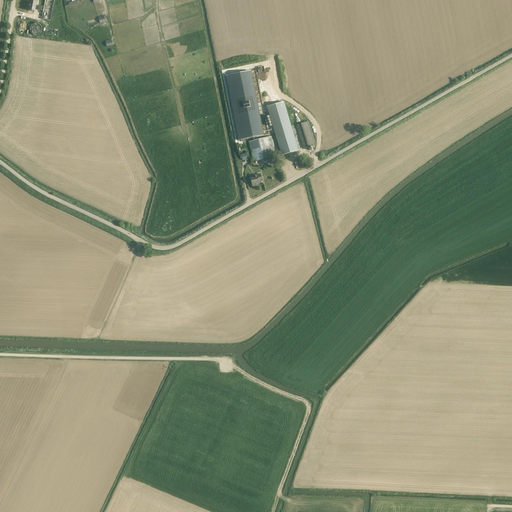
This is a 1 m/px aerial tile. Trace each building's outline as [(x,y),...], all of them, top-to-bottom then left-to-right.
[(35,0),(31,0),(31,1),(29,1),(27,10),(34,12),(36,3),(35,2),(35,0)] [(54,0),(44,0),(43,6),(39,5),(38,10),(42,11),(41,19),(50,21),(54,0)] [(37,22),(36,22),(35,22),(35,23),(34,23),(33,23),(32,24),(31,25),(30,26),(30,27),(29,28),(29,29),(30,30),(30,31),(30,32),(31,33),(32,34),(33,35),(34,35),(35,35),(36,35),(37,35),(38,35),(39,35),(40,35),(40,34),(41,33),(42,33),(42,32),(42,31),(43,30),(43,29),(43,28),(42,27),(42,26),(41,24),(40,24),(39,23),(38,23),(37,22)] [(58,30),(46,28),(45,34),(57,36),(58,30)] [(268,135),(255,70),(251,71),(244,73),(225,76),(238,140),(268,135)] [(298,151),(283,103),(266,108),(281,156),(298,151)] [(314,146),(307,122),(296,125),(303,149),(314,146)] [(276,157),(271,137),(248,143),(253,163),(276,157)] [(263,182),(261,174),(254,176),(254,179),(251,180),(253,187),(260,185),(259,183),(263,182)]
